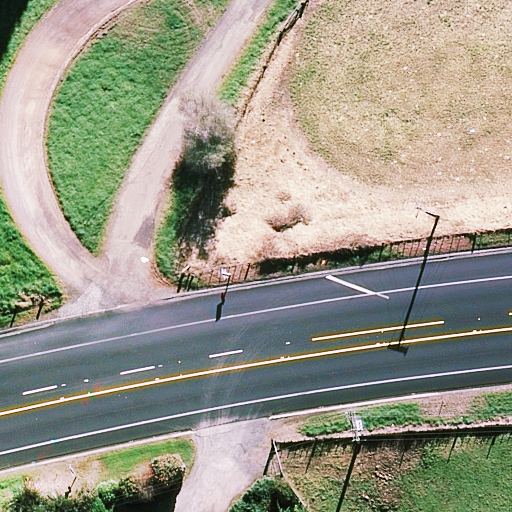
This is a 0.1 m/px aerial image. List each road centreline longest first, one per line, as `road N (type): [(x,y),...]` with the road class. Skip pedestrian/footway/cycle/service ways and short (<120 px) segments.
road 1 (trunk): [(511,334),(217,373),(0,418)]
road 2 (track): [(196,511),(209,471),(217,373)]
